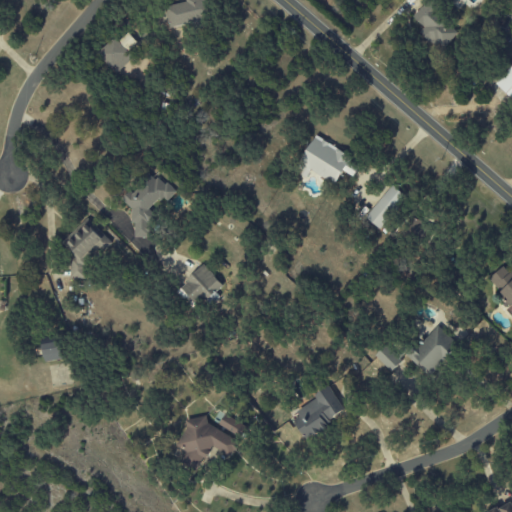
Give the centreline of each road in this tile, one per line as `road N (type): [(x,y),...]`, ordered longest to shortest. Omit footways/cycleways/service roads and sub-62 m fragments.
road 1 (residential): [(511,199),(284,0)]
road 2 (residential): [(511,413),(461,446),(313,500)]
road 3 (residential): [(100,0),(22,100),(9,173)]
